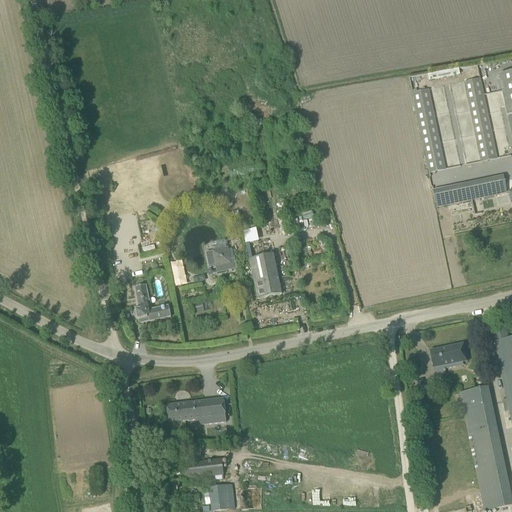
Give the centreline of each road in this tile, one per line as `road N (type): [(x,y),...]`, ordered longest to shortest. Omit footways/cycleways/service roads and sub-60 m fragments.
road 1 (unclassified): [(511,299),(187,362),(81,342),(0,295)]
road 2 (track): [(145,511),(34,0)]
road 3 (track): [(413,511),(389,323)]
